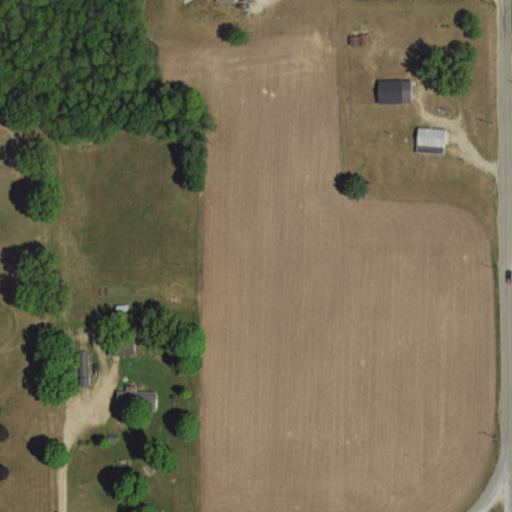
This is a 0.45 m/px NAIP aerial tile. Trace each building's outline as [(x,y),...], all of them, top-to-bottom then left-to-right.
[(371,45),(371,32),(355,32),(355,45),(371,45)] [(418,79),(382,79),(382,102),(418,102),(418,79)] [(446,127),(413,127),(413,148),(446,148),(446,127)] [(137,352),(137,341),(114,341),(114,352),(137,352)] [(119,387),(119,408),(161,408),(161,387),(119,387)]
